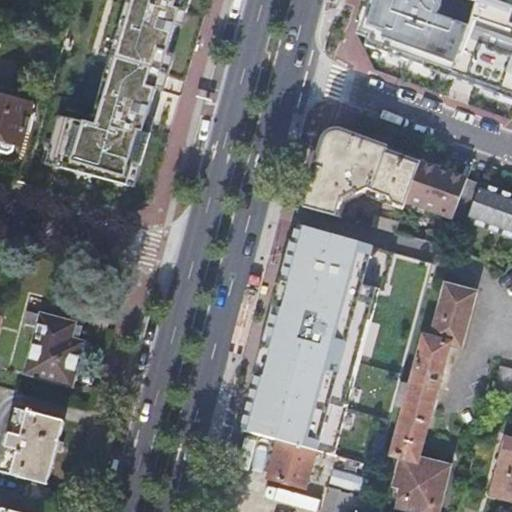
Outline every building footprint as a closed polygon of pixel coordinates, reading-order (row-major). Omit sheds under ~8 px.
[(188,0),(134,0),(96,127),(55,115),(40,165),(130,192),(188,0)] [(511,0),(480,0),(479,4),(465,0),(367,0),(357,33),(366,47),(453,78),(511,100),(511,0)] [(56,23),(51,42),(61,44),(62,45),(67,25),(56,23)] [(0,95),(0,142),(0,143),(0,142),(0,149),(12,153),(14,146),(17,147),(23,142),(33,104),(0,95)] [(324,142),(304,208),(338,218),(344,201),(367,191),(370,195),(405,208),(406,203),(421,163),(421,162),(342,133),(337,133),(332,134),(328,137),(324,142)] [(428,211),(453,221),(454,218),(468,180),(453,175),(421,163),(406,203),(428,211)] [(468,223),(511,238),(511,195),(481,185),(468,180),(454,218),(468,223)] [(406,203),(405,208),(426,216),(428,211),(406,203)] [(298,226),(242,428),(275,437),(318,449),(333,452),(376,288),(384,289),(395,254),(298,226)] [(402,381),(396,403),(405,405),(393,451),(401,453),(394,481),(401,482),(396,501),(408,504),(407,511),(409,511),(429,511),(430,510),(436,511),(437,511),(449,465),(431,461),(430,464),(418,461),(427,428),(430,428),(442,383),(439,382),(451,344),(449,342),(449,341),(464,345),(479,290),(449,282),(433,335),(426,334),(412,384),(402,381)] [(42,316),(26,373),(71,385),(82,343),(70,339),(74,324),(42,316)] [(511,397),(511,367),(503,365),(495,393),(511,397)] [(0,386),(0,490),(23,496),(28,480),(47,484),(63,423),(31,415),(32,413),(26,411),(25,413),(15,410),(20,392),(0,386)] [(318,449),(275,437),(263,482),(306,494),(318,449)] [(511,442),(507,441),(493,494),(511,499),(511,442)] [(0,490),(0,511),(40,511),(43,502),(23,496),(0,490)]
